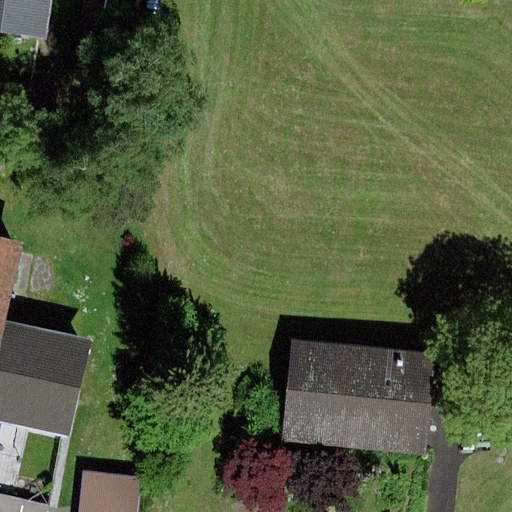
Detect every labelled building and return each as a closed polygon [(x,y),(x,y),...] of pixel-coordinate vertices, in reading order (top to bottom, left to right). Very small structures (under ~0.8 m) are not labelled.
[(47,0),(0,0),(0,38),(42,44),(47,0)] [(133,0),(79,0),(77,14),(129,24),(133,0)] [(0,329),(19,249),(0,244),(0,432),(68,449),(91,351),(0,330),(0,329)] [(433,357),(289,345),(281,440),(425,452),(433,357)] [(133,511),(137,479),(82,474),(78,511),(133,511)]
